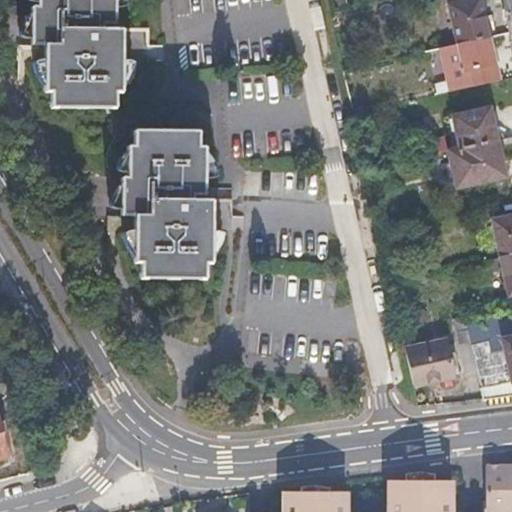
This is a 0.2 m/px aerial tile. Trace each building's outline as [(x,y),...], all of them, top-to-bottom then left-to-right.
[(34,81),(34,106),(124,107),(124,77),(151,76),(151,26),(125,26),(124,0),(33,0),(34,2),(18,3),(17,80),(34,81)] [(459,39),(491,33),(483,0),(464,0),(451,3),(459,39)] [(491,33),(459,39),(468,84),(500,77),(491,33)] [(461,144),(496,136),(494,123),(496,123),(492,101),(454,110),(461,144)] [(123,252),(123,275),(214,277),(214,246),(240,246),(240,199),(214,197),(215,131),(125,130),(125,173),(107,173),(107,251),(123,252)] [(496,136),(461,144),(450,146),(457,184),(507,173),(502,152),(500,153),(496,136)] [(502,253),(511,250),(511,210),(493,215),(502,253)] [(511,250),(502,253),(510,289),(511,288),(511,250)] [(479,369),(472,343),(468,327),(466,319),(465,312),(455,314),(467,372),(479,369)] [(511,317),(468,327),(472,343),(488,340),(490,351),(500,349),(498,338),(511,334),(511,317)] [(511,334),(498,338),(500,349),(490,351),(488,340),(472,343),(479,369),(485,396),(511,392),(511,334)] [(451,337),(445,338),(449,355),(456,353),(451,337)] [(406,347),(415,383),(454,374),(449,355),(445,338),(406,347)] [(487,468),(486,511),(511,511),(511,468),(487,468)] [(310,487),(300,488),(301,493),(283,493),(283,511),(410,511),(410,502),(453,503),(453,482),(435,482),(435,476),(422,475),(406,477),(406,482),(388,482),(388,511),(347,511),(348,493),(330,494),(330,487),(310,487)] [(453,511),(453,503),(410,502),(410,511),(453,511)]
